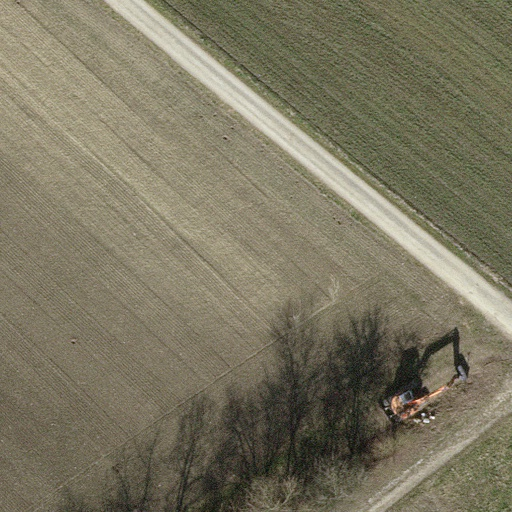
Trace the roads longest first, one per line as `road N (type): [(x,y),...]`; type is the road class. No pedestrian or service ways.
road 1 (track): [(511,318),(124,0)]
road 2 (track): [(366,511),(511,394)]
